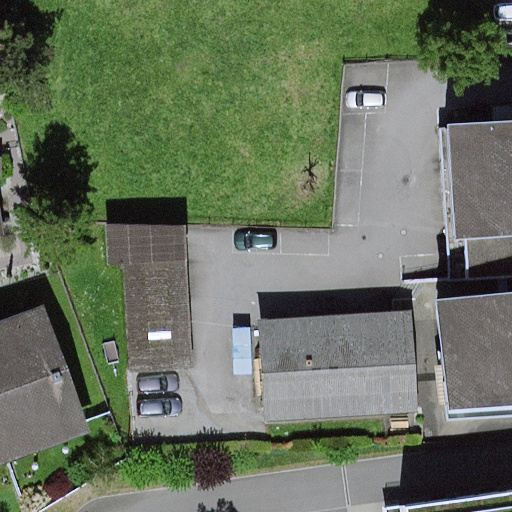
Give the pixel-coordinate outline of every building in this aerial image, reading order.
[(511,112),(442,117),(448,233),(464,232),(465,257),(511,253),(511,112)] [(126,360),(194,355),(185,204),(116,208),(126,360)] [(511,284),(434,290),(442,401),(511,395),(511,284)] [(47,295),(0,310),(0,445),(4,458),(93,427),(47,295)] [(424,407),(418,306),(266,315),(271,416),(424,407)] [(511,511),(511,496),(402,511),(401,511),(511,511)]
